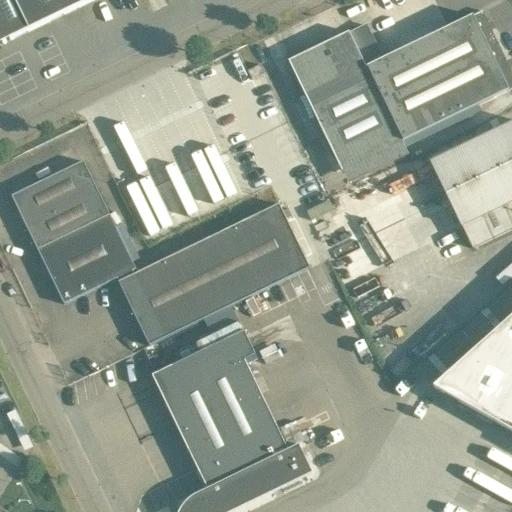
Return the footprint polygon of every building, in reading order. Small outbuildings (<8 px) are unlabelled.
[(0,0),(0,45),(85,5),(82,0),(0,0)] [(289,62),(298,80),(350,184),(409,155),(404,142),(511,89),(511,72),(483,12),(367,68),(350,32),(289,62)] [(265,74),(260,65),(248,71),(252,80),(265,74)] [(511,123),(499,130),(431,163),(462,228),(463,227),(473,249),(511,230),(511,123)] [(117,279),(126,297),(164,279),(157,264),(138,273),(84,162),(12,197),(64,305),(117,279)] [(164,279),(126,297),(150,347),(168,338),(311,269),(280,205),(157,264),(164,279)] [(511,318),(434,388),(511,431),(511,318)] [(153,376),(180,433),(261,394),(245,361),(256,355),(245,332),(153,376)] [(188,501),(180,511),(179,511),(233,511),(313,474),(299,445),(289,451),(261,394),(180,433),(208,490),(198,494),(188,501)] [(296,422),(280,429),(288,447),(304,440),(296,422)]
